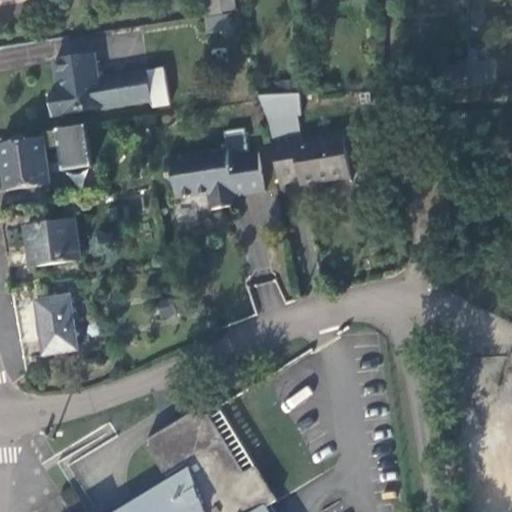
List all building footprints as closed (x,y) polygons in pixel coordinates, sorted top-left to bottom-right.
[(223,12),(221,0),(198,0),(200,17),(223,13),(223,12)] [(237,10),(235,0),(221,0),(223,12),(237,10)] [(152,102),(148,73),(98,79),(94,53),(55,59),(61,93),(51,95),(53,115),(152,102)] [(486,62),(469,63),(470,85),(487,84),(486,62)] [(442,89),(471,87),(470,85),(469,63),(456,63),(457,68),(441,69),(442,89)] [(351,177),(344,137),(302,143),(302,133),(296,135),(297,116),(303,115),(301,95),(287,95),(260,96),(274,139),(280,183),(302,180),(303,185),(351,177)] [(51,183),(46,149),(61,147),(64,171),(93,167),(87,126),(58,130),(59,137),(0,143),(0,144),(7,189),(51,183)] [(265,192),(258,152),(248,154),(245,130),(226,133),(229,148),(166,158),(170,179),(175,184),(177,198),(208,194),(211,209),(239,206),(238,196),(265,192)] [(76,220),(75,200),(63,202),(65,221),(76,220)] [(82,259),(76,220),(65,221),(26,227),(32,267),(82,259)] [(79,351),(71,296),(37,301),(45,355),(79,351)] [(268,511),(266,508),(277,501),(256,467),(245,473),(204,406),(146,442),(166,476),(186,464),(190,471),(122,511),(268,511)]
